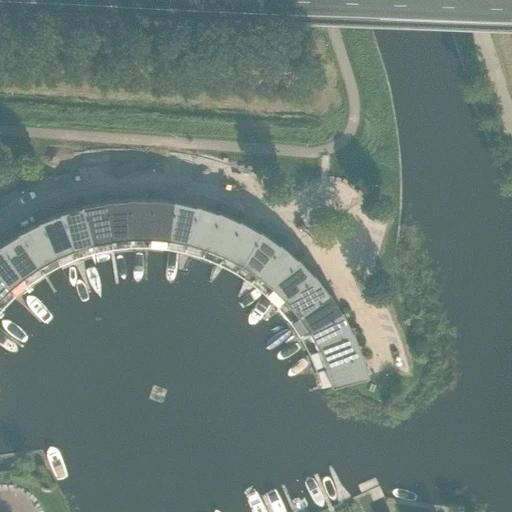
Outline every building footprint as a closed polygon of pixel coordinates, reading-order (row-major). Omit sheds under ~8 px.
[(148,237),(149,199),(136,198),(127,199),(129,237),(148,237)] [(110,239),(129,237),(127,199),(113,200),(104,201),(110,239)] [(167,239),(172,200),(169,200),(159,199),(149,199),(148,237),(167,239)] [(186,242),(195,205),(182,202),(172,200),(167,239),(186,242)] [(91,243),(110,239),(104,201),(91,203),(81,206),(91,243)] [(204,248),(217,212),(205,207),(195,205),(186,242),(204,248)] [(72,249),(91,243),(81,206),(68,209),(59,213),(72,249)] [(222,255),(238,220),(226,215),(217,212),(204,248),(222,255)] [(54,256),(72,249),(59,213),(47,217),(38,222),(54,256)] [(239,264),(259,231),(247,224),(238,220),(222,255),(239,264)] [(37,265),(54,256),(38,222),(26,227),(17,233),(37,265)] [(256,275),(278,244),(267,236),(259,231),(239,264),(256,275)] [(0,247),(22,276),(37,265),(17,233),(15,234),(6,240),(0,244),(0,247)] [(271,287),(296,258),(286,250),(278,244),(256,275),(271,287)] [(0,280),(7,288),(22,276),(0,247),(0,280)] [(284,300),(312,274),(303,265),(296,258),(271,287),(284,300)] [(296,315),(327,292),(325,289),(319,282),(312,274),(284,300),(296,315)] [(307,331),(340,311),(333,300),(327,292),(296,315),(307,331)] [(316,348),(351,331),(345,319),(340,311),(307,331),(316,348)] [(324,366),(360,352),(355,340),(351,331),(316,348),(324,366)] [(360,352),(324,366),(330,385),(367,375),(363,362),(360,352)]
